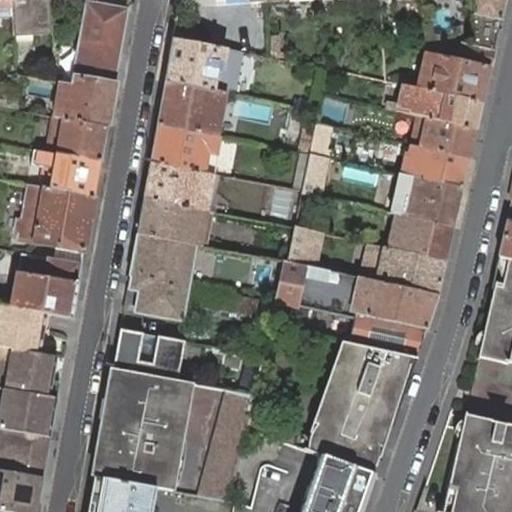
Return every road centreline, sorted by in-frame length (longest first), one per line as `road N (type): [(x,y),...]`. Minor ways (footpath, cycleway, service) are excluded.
road 1 (residential): [(60,511),(150,0)]
road 2 (residential): [(386,511),(456,292),(500,117)]
